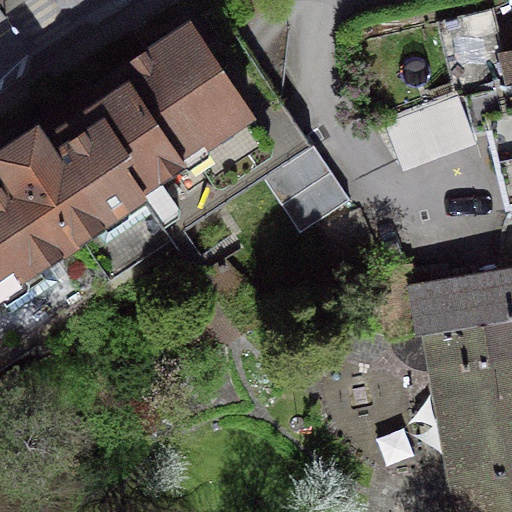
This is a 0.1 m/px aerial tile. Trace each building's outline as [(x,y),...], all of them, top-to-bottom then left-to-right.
[(0,353),(262,178),(312,145),(281,99),(284,77),(272,85),(220,8),(212,7),(0,148),(0,353)] [(458,95),(459,95),(492,87),(510,83),(503,54),(492,8),(437,21),(453,89),(457,88),(458,95)] [(511,52),(503,54),(510,83),(511,83),(511,86),(511,52)] [(510,83),(492,87),(498,111),(486,114),(507,206),(511,204),(511,86),(511,83),(510,83)] [(457,88),(453,89),(383,116),(399,159),(473,132),(459,95),(458,95),(457,88)] [(350,211),(312,145),(262,178),(286,238),(319,224),(350,211)] [(350,211),(319,224),(340,275),(381,257),(360,207),(350,211)] [(184,281),(206,342),(265,307),(224,258),(184,281)] [(511,270),(450,281),(448,265),(411,271),(410,267),(368,274),(372,300),(389,336),(427,329),(511,317),(511,270)] [(511,317),(427,329),(461,511),(475,511),(511,505),(511,317)]
